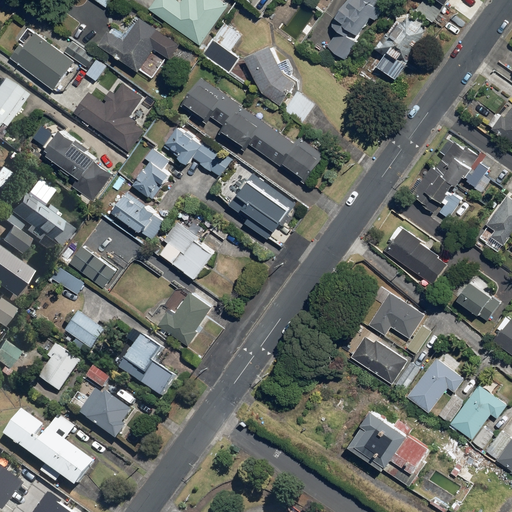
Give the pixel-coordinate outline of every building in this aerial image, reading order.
[(180,0),(158,0),(152,8),(203,45),(231,6),(223,0),(182,0),(182,1),(180,0)] [(351,0),(335,25),(341,29),(330,46),(349,59),(361,41),(358,40),(374,16),(379,19),(386,8),(381,5),(384,0),(351,0)] [(448,4),(442,0),(425,0),(420,9),(437,20),(448,4)] [(399,79),(413,61),(410,59),(436,25),(411,6),(379,46),(390,54),(381,65),(399,79)] [(102,43),(154,79),(170,55),(173,58),(183,44),(140,14),(132,26),(124,21),(120,27),(116,25),(110,33),(102,43)] [(228,22),(205,52),(233,72),(245,56),(234,48),(244,34),(228,22)] [(79,60),(68,51),(40,30),(38,33),(30,27),(21,39),(24,42),(14,56),(16,57),(58,89),(62,84),(66,88),(80,70),(74,66),(79,60)] [(291,74),(277,44),(251,56),(266,90),(284,104),(301,83),(291,74)] [(8,121),(28,92),(3,75),(0,79),(0,122),(4,126),(8,121)] [(191,101),(251,145),(305,186),(328,157),(302,136),(296,143),(205,76),(196,90),(198,91),(191,101)] [(92,93),(78,112),(132,152),(147,131),(136,123),(139,120),(132,116),(146,96),(127,82),(119,93),(115,90),(105,103),(92,93)] [(320,102),(301,89),(287,109),(306,122),(320,102)] [(500,111),(491,123),(511,138),(511,109),(510,113),(506,110),(504,114),(500,111)] [(197,157),(208,142),(182,124),(169,141),(184,153),(182,156),(192,163),(197,157)] [(67,128),(58,140),(55,138),(50,145),(53,148),(49,153),(82,176),(75,186),(96,200),(114,173),(97,161),(100,157),(78,142),(81,138),(67,128)] [(437,163),(464,184),(484,158),(455,136),(446,147),(443,145),(432,159),(437,163)] [(208,142),(197,157),(222,176),(233,162),(208,142)] [(148,156),(153,160),(136,183),(157,198),(175,175),(166,168),(171,160),(155,147),(148,156)] [(492,168),(484,162),(470,180),(485,191),(494,179),(487,174),(492,168)] [(464,184),(437,163),(424,181),(420,178),(411,190),(451,220),(466,199),(457,193),(464,184)] [(0,187),(4,190),(15,174),(1,164),(0,165),(0,187)] [(299,202),(258,171),(257,171),(252,178),(254,180),(244,194),(252,201),(247,208),(278,231),(299,202)] [(131,190),(116,211),(155,239),(168,221),(157,214),(159,211),(131,190)] [(22,192),(9,210),(60,245),(73,226),(22,192)] [(511,194),(511,193),(491,224),(498,228),(494,234),(508,244),(511,238),(511,194)] [(171,242),(164,251),(200,278),(217,254),(200,241),(204,236),(181,219),(167,239),(171,242)] [(220,222),(213,229),(226,240),(233,233),(220,222)] [(28,236),(11,224),(1,238),(18,250),(28,236)] [(389,250),(392,252),(436,283),(452,260),(403,225),(393,238),(396,240),(389,250)] [(120,269),(86,244),(73,261),(107,286),(120,269)] [(0,284),(17,296),(34,269),(0,246),(0,284)] [(505,303),(475,280),(461,299),(491,321),(505,303)] [(216,304),(191,286),(182,286),(168,305),(173,309),(162,324),(192,345),(202,331),(199,329),(216,304)] [(429,314),(395,292),(394,291),(373,324),(389,334),(394,326),(413,338),(429,314)] [(0,323),(4,326),(16,307),(0,296),(0,323)] [(108,330),(82,312),(68,331),(94,349),(108,330)] [(496,339),(497,340),(511,350),(511,315),(510,314),(501,327),(503,329),(496,339)] [(420,353),(435,330),(425,323),(410,346),(420,353)] [(141,344),(124,368),(165,396),(178,376),(157,362),(167,348),(139,329),(132,338),(141,344)] [(369,335),(355,355),(396,384),(413,360),(381,338),(378,341),(369,335)] [(0,361),(9,367),(21,350),(3,338),(0,342),(0,361)] [(60,343),(51,355),(55,358),(42,376),(62,390),(84,360),(60,343)] [(433,412),(452,386),(458,390),(469,376),(441,355),(411,395),(433,412)] [(423,367),(414,360),(400,381),(409,388),(423,367)] [(97,365),(89,376),(103,386),(106,389),(114,377),(97,365)] [(486,424),(494,413),(500,417),(510,404),(483,383),(454,422),(476,438),(486,424)] [(89,411),(87,414),(120,438),(130,424),(126,421),(135,409),(106,389),(103,386),(93,400),(86,395),(79,404),(89,411)] [(452,421),(467,401),(457,394),(442,414),(452,421)] [(390,469),(415,432),(379,407),(354,445),(390,469)] [(26,409),(8,434),(81,486),(99,460),(69,439),(78,428),(61,416),(44,439),(39,435),(47,424),(26,409)] [(497,432),(486,424),(476,438),(475,439),(486,447),(497,432)] [(500,458),(511,441),(511,431),(506,428),(490,450),(500,458)] [(415,432),(390,469),(411,484),(437,446),(415,432)] [(459,438),(455,443),(451,440),(444,451),(460,462),(467,451),(465,450),(468,444),(459,438)] [(511,441),(500,458),(511,466),(511,441)] [(0,466),(24,483),(27,478),(20,472),(24,466),(0,450),(0,466)] [(479,459),(467,451),(460,462),(453,473),(459,477),(460,475),(470,481),(453,508),(459,511),(481,479),(471,472),(479,459)] [(0,498),(13,487),(0,478),(0,498)] [(73,511),(51,494),(36,511),(73,511)]
